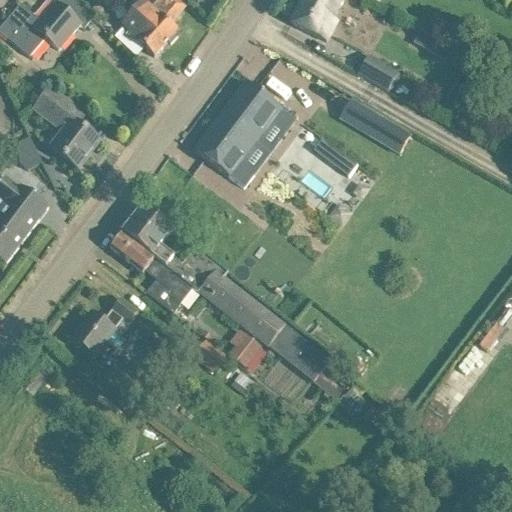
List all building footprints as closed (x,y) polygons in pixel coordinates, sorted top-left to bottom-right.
[(83,10),(71,0),(48,0),(47,1),(55,8),(41,24),(21,7),(0,30),(0,34),(30,60),(46,41),(58,52),(80,26),(74,21),(83,10)] [(186,7),(177,0),(151,0),(146,6),(149,8),(126,33),(154,59),(178,33),(169,26),(186,7)] [(333,22),(344,0),(303,0),(290,25),(326,44),(337,24),(333,22)] [(399,75),(370,59),(360,76),(389,92),(399,75)] [(296,122),(262,97),(246,85),(195,154),(211,166),(229,180),(229,179),(244,191),(296,122)] [(81,113),(65,101),(50,90),(34,112),(64,135),(52,152),(78,171),(99,143),(73,124),(81,113)] [(350,103),(338,123),(396,158),(409,138),(350,103)] [(34,151),(20,159),(21,166),(28,171),(41,165),(34,151)] [(346,160),(337,171),(349,180),(357,168),(346,160)] [(0,262),(6,267),(49,210),(20,188),(19,190),(5,179),(0,186),(0,262)] [(158,248),(171,232),(143,210),(122,236),(123,236),(151,258),(158,248)] [(193,291),(191,289),(151,258),(123,236),(110,252),(143,277),(145,274),(157,283),(146,296),(173,317),(193,291)] [(198,253),(196,251),(182,267),(158,248),(151,258),(191,289),(193,291),(314,386),(330,365),(224,281),(228,276),(198,253)] [(131,326),(130,326),(139,315),(121,302),(103,324),(93,316),(72,343),(95,360),(116,333),(122,338),(131,326)] [(193,359),(213,375),(227,359),(206,342),(193,359)]
